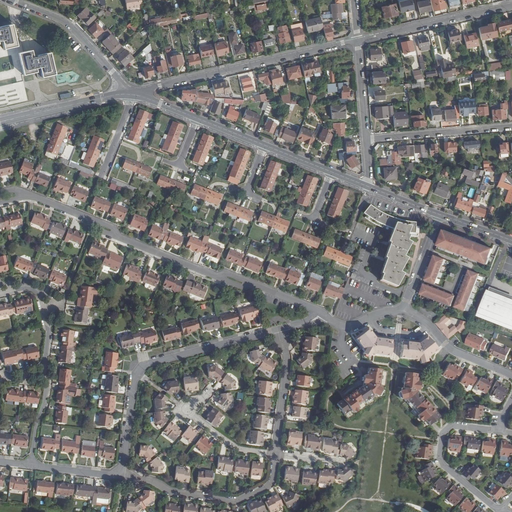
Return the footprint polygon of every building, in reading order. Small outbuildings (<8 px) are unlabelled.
[(131,0),(125,1),(126,9),(143,6),(141,0),(131,0)] [(258,2),(253,3),(254,6),(257,6),(258,10),(270,8),(269,0),(258,2)] [(411,0),(398,0),(401,13),(415,10),(412,0),(411,0)] [(417,3),(419,13),(424,12),(430,11),(428,0),(417,3)] [(441,0),(430,0),(433,11),(446,8),(444,0),(442,1),(441,0)] [(332,4),(331,4),(333,20),(342,19),(341,13),(343,13),(342,3),(332,4)] [(384,18),(397,15),(395,4),(382,7),(384,18)] [(87,25),(95,18),(86,9),(78,16),(81,19),(82,19),(87,25)] [(320,18),(305,22),(308,32),(323,29),(322,25),(321,20),(320,18)] [(511,28),(511,26),(510,20),(497,22),(499,31),(502,30),(504,30),(511,28)] [(302,22),(290,25),(294,42),(304,40),(302,29),(303,28),(302,22)] [(103,30),(96,23),(89,29),(96,37),(103,30)] [(489,26),(479,28),(480,33),(481,40),(492,37),(497,36),(494,23),(488,24),(489,26)] [(3,49),(16,46),(11,24),(0,26),(0,40),(1,40),(3,49)] [(322,25),(323,29),(325,38),(332,36),(331,28),(331,24),(329,24),(328,24),(326,24),(322,25)] [(450,41),(461,39),(458,30),(448,32),(450,41)] [(280,43),(290,41),(288,33),(285,34),(284,32),(278,34),(280,43)] [(235,33),(228,34),(233,55),(245,52),(243,45),(238,46),(237,44),(238,43),(235,33)] [(103,42),(114,54),(122,47),(111,34),(103,42)] [(470,34),(464,35),(467,47),(478,45),(477,40),(477,35),(470,36),(470,34)] [(262,39),(261,39),(262,42),(264,41),(265,47),(274,46),(272,40),(267,40),(266,36),(262,36),(262,39)] [(420,47),(421,47),(430,45),(428,36),(418,38),(420,47)] [(404,52),(413,50),(411,40),(401,42),(404,52)] [(215,44),(217,56),(222,55),(222,54),(228,52),(226,41),(215,44)] [(252,52),(262,50),(260,42),(260,41),(250,43),(252,52)] [(199,47),(201,57),(214,54),(211,44),(199,47)] [(371,60),(381,59),(380,49),(370,49),(371,60)] [(39,67),(41,77),(54,74),(49,52),(36,55),(37,56),(32,57),(31,50),(17,53),(22,75),(36,72),(35,68),(39,67)] [(128,53),(125,50),(120,55),(119,55),(116,57),(122,63),(125,67),(131,61),(126,56),(128,53)] [(165,50),(169,67),(177,65),(179,65),(183,64),(181,54),(178,55),(177,52),(173,53),(174,56),(172,56),(171,50),(165,50)] [(200,63),(198,54),(188,57),(190,65),(200,63)] [(445,59),(439,60),(442,70),(443,78),(448,77),(456,75),(455,72),(454,67),(447,69),(445,59)] [(156,62),(158,72),(167,70),(164,60),(156,62)] [(309,64),(302,66),(304,78),(311,76),(311,74),(320,72),(318,64),(314,65),(314,63),(313,63),(312,63),(310,63),(309,64)] [(152,66),(143,68),(146,77),(150,77),(150,75),(154,74),(152,66)] [(301,77),(299,66),(286,69),(289,80),(301,77)] [(278,73),(277,71),(277,69),(270,71),(273,85),(283,83),(280,73),(278,73)] [(416,79),(423,78),(422,70),(414,72),(416,79)] [(499,74),(499,77),(504,76),(503,70),(493,71),(493,72),(490,72),(491,78),(493,78),(493,75),(495,75),(499,74)] [(373,83),(385,82),(384,71),(373,72),(373,83)] [(272,83),(269,73),(258,75),(259,80),(264,79),(265,83),(266,83),(267,85),(272,83)] [(251,78),(240,80),(242,91),(245,90),(244,88),(243,86),(247,85),(247,86),(249,85),(252,84),(251,78)] [(222,82),(213,84),(213,87),(215,94),(220,93),(224,92),(223,83),(222,82)] [(336,84),(328,84),(328,92),(338,92),(338,87),(336,87),(336,84)] [(197,92),(198,96),(200,97),(204,97),(215,98),(215,96),(215,94),(213,87),(209,88),(211,93),(197,92)] [(375,100),(385,99),(384,90),(374,91),(375,100)] [(214,100),(210,111),(219,114),(221,109),(219,109),(221,103),(222,98),(221,98),(215,98),(214,100)] [(468,113),(476,112),(475,101),(459,102),(459,105),(460,114),(463,113),(463,116),(469,115),(468,113)] [(508,109),(507,101),(504,101),(504,104),(500,104),(501,109),(495,110),(494,105),(492,105),(493,119),(506,119),(505,109),(508,109)] [(266,110),(264,114),(268,116),(274,102),(271,102),(269,102),(266,110)] [(300,105),(291,104),(286,117),(289,118),(294,107),(299,107),(300,105)] [(480,115),(488,115),(487,104),(479,104),(480,107),(478,107),(479,114),(480,114),(480,115)] [(331,116),(346,115),(345,105),(331,107),(331,116)] [(446,119),(446,121),(456,120),(456,119),(460,118),(460,114),(459,105),(455,105),(455,110),(441,111),(442,120),(446,119)] [(226,117),(236,121),(239,113),(234,111),(234,108),(231,106),(226,117)] [(393,117),(393,113),(393,106),(375,108),(376,118),(381,118),(381,120),(390,119),(390,117),(393,117)] [(433,121),(442,120),(441,111),(441,109),(432,109),(433,121)] [(138,138),(148,113),(139,110),(129,135),(138,138)] [(243,118),(257,123),(260,115),(247,110),(243,118)] [(300,120),(302,115),(293,111),(290,118),(296,121),(297,119),(300,120)] [(393,117),(394,126),(402,125),(402,124),(407,123),(406,112),(393,113),(393,117)] [(411,117),(411,122),(413,122),(414,126),(418,126),(418,128),(421,128),(421,126),(425,126),(425,121),(424,121),(423,116),(411,117)] [(268,118),(266,124),(267,124),(269,121),(273,122),(273,124),(276,125),(278,126),(280,122),(268,118)] [(307,123),(317,128),(319,122),(316,120),(316,122),(308,119),(307,123)] [(267,124),(266,124),(265,126),(266,126),(264,131),(272,134),(276,125),(273,124),(273,122),(269,121),(267,124)] [(171,153),(182,126),(172,122),(167,136),(164,135),(162,138),(166,140),(162,150),(171,153)] [(344,135),(346,135),(344,123),(334,123),(334,130),(336,130),(337,133),(339,133),(339,136),(344,135)] [(57,124),(52,138),(61,142),(67,128),(57,124)] [(297,132),(282,126),(280,131),(278,136),(287,140),(289,140),(293,142),(297,132)] [(314,133),(302,128),(297,138),(303,140),(303,139),(306,140),(306,142),(310,143),(314,133)] [(328,143),(331,136),(327,134),(327,133),(328,131),(323,129),(319,139),(328,143)] [(201,166),(212,138),(203,134),(192,162),(201,166)] [(92,167),(103,140),(94,136),(83,164),(92,167)] [(52,138),(46,152),(56,156),(58,151),(62,153),(64,147),(60,145),(61,142),(52,138)] [(352,141),(352,138),(344,139),(344,144),(346,144),(346,151),(356,150),(355,146),(353,146),(352,141)] [(461,143),(462,148),(468,148),(468,151),(474,151),(474,147),(479,147),(479,141),(461,143)] [(378,143),(374,148),(378,152),(382,147),(378,143)] [(444,152),(456,151),(455,143),(449,143),(444,143),(444,152)] [(501,157),(508,157),(507,143),(499,143),(499,148),(498,148),(498,151),(500,151),(500,154),(501,154),(501,157)] [(427,145),(414,146),(415,156),(416,156),(417,156),(417,153),(422,153),(422,157),(427,157),(427,145)] [(404,147),(398,147),(398,152),(399,157),(415,156),(414,146),(404,146),(404,147)] [(239,180),(250,153),(240,149),(229,176),(239,180)] [(390,163),(391,165),(399,164),(399,157),(398,152),(393,152),(390,152),(390,151),(386,151),(387,155),(390,155),(390,163)] [(351,167),(358,163),(353,155),(346,159),(351,167)] [(151,169),(125,158),(122,167),(148,177),(151,169)] [(32,179),(35,170),(32,169),(33,164),(24,160),(20,170),(25,172),(24,174),(29,175),(27,178),(32,179)] [(270,192),(281,165),(271,161),(260,189),(270,192)] [(0,173),(1,176),(4,175),(4,174),(8,173),(13,172),(11,162),(0,164),(0,173)] [(68,162),(67,165),(80,170),(81,171),(88,174),(89,174),(91,171),(68,162)] [(40,168),(37,167),(35,170),(32,179),(31,180),(35,182),(36,181),(42,183),(42,185),(46,186),(50,177),(39,172),(40,168)] [(385,178),(396,177),(396,168),(384,169),(385,178)] [(463,168),(461,174),(474,178),(476,174),(483,174),(484,171),(463,168)] [(511,185),(509,182),(501,173),(500,177),(497,188),(501,189),(501,188),(509,191),(504,203),(510,205),(511,199),(511,185)] [(186,186),(160,176),(156,184),(182,194),(186,186)] [(306,207),(317,179),(308,176),(302,190),(299,188),(298,191),(301,193),(297,203),(306,207)] [(58,178),(54,188),(60,190),(64,192),(64,191),(68,192),(72,182),(68,181),(68,182),(58,178)] [(413,190),(423,193),(426,187),(428,188),(429,183),(418,178),(413,190)] [(112,179),(110,183),(118,186),(134,192),(136,188),(112,179)] [(470,180),(469,184),(478,188),(479,184),(476,183),(477,181),(473,179),(472,181),(470,180)] [(435,193),(449,198),(451,192),(448,191),(449,187),(438,183),(435,193)] [(74,185),(70,194),(74,195),(73,196),(81,199),(81,200),(85,202),(89,191),(74,185)] [(222,196),(194,185),(190,194),(218,205),(222,196)] [(337,219),(348,192),(339,188),(327,215),(337,219)] [(103,209),(108,211),(112,203),(95,197),(91,207),(96,209),(96,208),(99,209),(102,211),(103,209)] [(455,206),(469,211),(472,204),(459,199),(460,198),(458,197),(455,206)] [(472,204),(469,211),(483,217),(486,208),(480,205),(477,203),(473,201),(472,204)] [(253,213),(227,203),(224,211),(249,221),(253,213)] [(118,217),(124,220),(128,209),(114,204),(110,214),(118,217)] [(376,210),(370,205),(364,213),(366,216),(365,218),(373,223),(380,227),(392,231),(388,242),(389,243),(384,258),(386,259),(381,274),(382,274),(380,281),(396,287),(403,274),(400,272),(407,259),(403,256),(411,243),(407,241),(409,235),(418,236),(419,226),(416,226),(416,222),(403,220),(398,219),(391,217),(383,214),(376,210)] [(42,228),(47,230),(51,220),(46,219),(48,216),(43,214),(42,215),(40,214),(35,212),(31,222),(43,227),(42,228)] [(289,223),(261,212),(258,221),(285,232),(289,223)] [(8,217),(4,218),(6,227),(7,231),(11,230),(10,227),(22,225),(20,214),(15,215),(16,217),(9,218),(8,217)] [(145,231),(149,221),(145,220),(146,218),(135,214),(131,224),(138,227),(137,228),(145,231)] [(58,224),(59,224),(54,222),(50,232),(62,237),(67,226),(64,225),(63,226),(58,224)] [(161,237),(164,239),(167,231),(168,230),(170,224),(166,222),(163,228),(153,224),(149,234),(154,236),(155,235),(161,238),(161,237)] [(68,241),(69,239),(79,244),(84,233),(79,231),(78,232),(76,231),(69,229),(66,235),(65,240),(68,241)] [(320,240),(295,229),(291,238),(317,248),(320,240)] [(492,248),(444,230),(440,239),(442,240),(440,246),(449,249),(450,248),(476,257),(475,259),(486,263),(488,257),(489,257),(492,248)] [(167,231),(164,239),(168,240),(168,242),(172,244),(173,242),(176,243),(180,245),(184,237),(172,232),(171,233),(167,231)] [(199,251),(203,253),(203,252),(207,243),(209,237),(205,236),(203,241),(191,237),(186,247),(192,250),(193,248),(199,251)] [(106,254),(108,249),(102,246),(97,245),(98,244),(93,242),(89,252),(104,258),(106,254)] [(207,243),(203,252),(207,254),(208,253),(214,256),(214,257),(213,258),(219,260),(223,250),(207,243)] [(343,254),(339,252),(326,247),(323,255),(349,266),(352,257),(343,254)] [(239,266),(242,267),(243,265),(245,260),(242,259),(243,255),(231,250),(227,260),(240,265),(239,266)] [(110,255),(106,254),(104,258),(102,264),(118,270),(123,257),(111,252),(110,255)] [(435,255),(425,280),(436,284),(445,259),(435,255)] [(0,270),(3,270),(3,271),(9,270),(6,256),(0,257),(1,261),(0,261),(0,270)] [(28,269),(31,271),(34,263),(19,257),(15,266),(20,269),(20,268),(27,271),(28,269)] [(245,260),(243,265),(247,266),(246,268),(258,273),(262,263),(250,258),(250,259),(246,258),(245,260)] [(34,263),(31,271),(34,272),(34,273),(41,276),(40,277),(46,279),(50,269),(34,263)] [(130,279),(139,282),(143,272),(139,270),(140,268),(135,266),(134,267),(127,264),(123,274),(130,277),(130,279)] [(278,278),(282,279),(282,278),(285,272),(281,270),(281,268),(270,264),(266,273),(274,276),(274,275),(278,277),(278,278)] [(480,273),(470,269),(456,306),(467,310),(480,273)] [(289,272),(285,271),(285,272),(282,278),(286,280),(286,281),(290,283),(291,281),(298,284),(302,274),(291,270),(289,272)] [(52,271),(49,279),(53,280),(52,282),(56,283),(57,282),(63,284),(67,276),(52,271)] [(156,287),(160,277),(147,271),(143,281),(156,287)] [(163,286),(180,292),(183,283),(177,280),(177,279),(174,278),(173,279),(171,278),(171,277),(167,275),(163,286)] [(322,282),(310,278),(307,287),(318,292),(322,282)] [(208,288),(203,287),(200,285),(200,284),(195,282),(194,283),(188,281),(184,290),(204,298),(208,288)] [(328,284),(324,293),(335,298),(336,297),(340,299),(344,289),(340,287),(341,286),(332,282),(331,285),(328,284)] [(456,295),(424,284),(421,294),(453,306),(456,295)] [(78,301),(78,306),(80,306),(89,307),(92,308),(92,305),(94,294),(98,294),(99,289),(83,286),(81,298),(81,302),(78,301)] [(511,324),(511,300),(509,300),(510,295),(490,288),(480,313),(511,324)] [(14,302),(16,311),(17,313),(24,311),(23,310),(32,308),(30,298),(18,300),(18,302),(14,302)] [(9,315),(13,315),(13,312),(11,303),(6,305),(6,303),(2,304),(2,305),(0,305),(0,315),(8,314),(9,315)] [(89,307),(80,306),(79,310),(77,310),(77,315),(76,322),(87,324),(89,307)] [(260,315),(257,306),(240,311),(243,323),(248,321),(248,319),(255,317),(260,315)] [(511,324),(480,313),(480,314),(511,326),(511,324)] [(239,321),(237,314),(233,315),(233,314),(221,317),(223,327),(236,324),(235,322),(239,321)] [(446,315),(436,323),(439,326),(449,338),(458,330),(461,332),(465,329),(468,322),(446,315)] [(220,328),(217,316),(201,321),(204,331),(209,330),(212,329),(212,330),(220,328)] [(196,329),(199,328),(197,320),(180,324),(181,326),(183,334),(183,336),(190,334),(189,332),(196,330),(196,329)] [(355,337),(356,339),(368,328),(375,338),(386,339),(386,337),(377,336),(368,326),(355,337)] [(165,341),(181,337),(179,328),(175,329),(175,328),(162,332),(165,341)] [(368,328),(356,339),(363,347),(362,349),(364,351),(363,353),(369,356),(370,354),(373,355),(373,353),(390,356),(392,340),(386,339),(375,338),(368,328)] [(63,342),(62,346),(72,347),(74,331),(63,329),(63,334),(62,337),(62,342),(63,342)] [(141,342),(141,344),(145,342),(146,344),(158,341),(155,331),(143,334),(143,333),(139,334),(141,342)] [(141,342),(139,334),(138,333),(119,338),(122,349),(127,347),(130,347),(134,345),(134,344),(141,342)] [(427,336),(438,348),(439,346),(427,333),(421,339),(416,340),(408,340),(408,342),(419,343),(427,336)] [(465,345),(474,349),(475,346),(482,349),(486,350),(488,343),(485,342),(485,340),(470,334),(465,345)] [(429,355),(438,348),(427,336),(419,343),(408,342),(402,341),(400,357),(417,359),(416,360),(420,361),(420,363),(428,361),(427,358),(430,356),(429,355)] [(304,350),(307,350),(315,352),(316,345),(317,345),(318,338),(306,337),(305,343),(304,350)] [(506,350),(494,345),(491,353),(494,354),(494,356),(506,360),(511,348),(507,346),(506,350)] [(62,346),(61,353),(60,356),(59,356),(59,362),(70,364),(71,351),(75,351),(75,348),(72,347),(62,346)] [(23,358),(23,359),(27,358),(27,360),(39,357),(37,347),(21,350),(23,358)] [(23,358),(21,350),(21,349),(2,353),(5,365),(9,364),(9,363),(17,361),(17,360),(23,358)] [(260,366),(265,357),(262,355),(260,349),(250,352),(252,362),(260,366)] [(104,367),(104,371),(113,373),(114,368),(116,368),(117,362),(117,358),(118,353),(106,351),(106,355),(106,356),(106,359),(105,359),(105,362),(106,363),(105,367),(104,367)] [(311,361),(312,354),(307,354),(302,353),(302,357),(298,360),(304,368),(312,362),(311,361)] [(270,360),(265,357),(260,366),(259,368),(264,371),(265,370),(271,373),(277,364),(270,360)] [(457,375),(459,376),(463,370),(456,366),(455,368),(453,367),(450,365),(442,376),(449,380),(450,379),(453,381),(457,375)] [(220,378),(224,373),(215,366),(214,367),(207,368),(208,378),(212,378),(217,381),(220,378)] [(382,369),(368,368),(367,375),(364,375),(364,377),(362,377),(362,381),(363,381),(363,383),(365,384),(365,385),(356,392),(355,391),(349,395),(348,394),(342,399),(342,400),(336,404),(348,420),(366,406),(367,408),(384,395),(388,370),(382,369)] [(60,382),(60,386),(69,387),(70,387),(70,384),(69,383),(71,371),(60,369),(59,382),(60,382)] [(472,388),(477,378),(473,376),(473,378),(471,376),(472,374),(472,373),(467,370),(460,383),(468,387),(469,386),(472,388)] [(399,372),(396,397),(409,413),(410,412),(426,429),(440,416),(435,411),(436,410),(431,404),(430,405),(425,399),(424,400),(417,392),(418,391),(419,391),(420,388),(421,389),(422,385),(420,385),(420,382),(417,382),(418,374),(405,373),(399,372)] [(103,374),(101,391),(113,393),(114,385),(113,385),(112,385),(112,381),(113,381),(114,376),(103,374)] [(222,380),(220,383),(223,386),(224,390),(236,389),(234,381),(226,375),(222,380)] [(309,388),(310,377),(297,376),(295,386),(309,388)] [(185,392),(191,391),(198,390),(197,380),(190,380),(190,378),(183,379),(185,392)] [(485,394),(493,380),(487,378),(487,379),(485,382),(483,381),(484,379),(480,378),(475,387),(478,389),(478,390),(485,394)] [(167,383),(162,389),(170,396),(172,393),(178,392),(177,381),(167,383)] [(271,389),(272,383),(259,381),(258,388),(259,388),(259,395),(270,396),(271,389)] [(502,387),(503,385),(496,381),(492,388),(495,390),(492,396),(495,397),(494,399),(501,402),(508,390),(504,388),(502,387)] [(60,386),(59,386),(59,390),(57,402),(65,404),(66,395),(67,392),(68,392),(69,387),(60,386)] [(75,396),(76,388),(70,387),(69,387),(68,392),(67,392),(66,395),(71,395),(75,396)] [(5,399),(22,402),(22,401),(23,392),(19,392),(19,390),(15,390),(15,391),(11,391),(7,390),(7,392),(5,392),(4,397),(6,397),(5,399)] [(28,392),(23,392),(22,401),(38,403),(40,394),(35,393),(28,391),(28,392)] [(306,399),(307,392),(295,391),(294,397),(293,404),(304,405),(305,398),(306,399)] [(167,399),(160,393),(155,399),(154,399),(155,410),(166,408),(165,402),(167,399)] [(230,393),(220,394),(221,398),(217,403),(226,410),(232,401),(231,401),(230,393)] [(105,408),(104,412),(114,413),(115,406),(114,406),(114,402),(115,396),(104,395),(102,408),(105,408)] [(269,399),(257,398),(256,406),(258,406),(257,412),(269,414),(270,407),(268,407),(269,403),(269,399)] [(66,407),(57,406),(56,410),(57,410),(57,416),(56,423),(66,424),(67,415),(67,412),(66,411),(66,407)] [(480,421),(480,416),(481,414),(483,414),(484,407),(476,406),(476,408),(469,407),(469,411),(468,411),(467,419),(480,421)] [(305,418),(306,408),(293,407),(291,416),(305,418)] [(208,418),(205,421),(215,428),(220,421),(219,420),(223,415),(213,408),(209,413),(210,415),(208,418)] [(163,411),(153,413),(154,423),(155,423),(161,427),(167,420),(164,417),(163,411)] [(110,428),(110,425),(111,423),(113,423),(113,417),(100,415),(98,427),(110,428)] [(267,416),(256,415),(255,422),(254,422),(253,428),(266,430),(266,424),(267,416)] [(170,422),(163,432),(167,435),(166,437),(173,442),(180,432),(177,430),(174,428),(175,426),(170,422)] [(188,427),(181,436),(189,443),(197,433),(195,431),(194,431),(191,429),(192,429),(189,426),(188,427)] [(263,432),(250,431),(249,437),(251,438),(250,444),(261,445),(262,439),(263,432)] [(300,446),(302,433),(295,432),(295,434),(288,433),(287,444),(294,445),(300,446)] [(7,444),(11,445),(11,443),(12,436),(0,434),(0,444),(7,445),(7,444)] [(27,437),(12,435),(12,436),(11,443),(15,443),(14,445),(26,447),(27,437)] [(319,450),(321,439),(314,438),(314,436),(308,436),(307,436),(305,436),(304,443),(306,443),(306,447),(306,448),(312,449),(319,450)] [(54,449),(58,449),(60,439),(43,437),(41,449),(46,450),(46,449),(54,450),(54,449)] [(61,452),(78,454),(80,438),(77,437),(76,442),(63,441),(61,452)] [(201,437),(194,446),(200,450),(199,451),(204,455),(212,445),(207,442),(201,437)] [(464,438),(463,446),(466,447),(465,454),(469,454),(469,456),(476,457),(479,443),(474,442),(471,442),(472,439),(464,438)] [(337,450),(338,443),(332,442),(332,440),(324,439),(322,451),(326,451),(330,452),(329,454),(336,454),(337,450)] [(448,443),(447,452),(451,453),(450,455),(459,456),(461,441),(455,440),(454,443),(454,444),(452,444),(452,443),(448,443)] [(433,442),(425,441),(424,445),(418,444),(417,448),(416,448),(415,455),(429,457),(429,453),(429,450),(432,451),(433,442)] [(483,441),(481,456),(487,457),(488,455),(494,456),(495,446),(489,445),(489,446),(486,446),(487,444),(487,441),(483,441)] [(99,448),(98,456),(102,456),(107,457),(106,459),(114,460),(115,449),(103,447),(104,444),(99,443),(99,448)] [(511,460),(511,454),(511,444),(509,445),(509,447),(509,449),(506,448),(500,447),(499,456),(505,457),(505,459),(511,460)] [(93,457),(95,447),(82,445),(81,456),(93,457)] [(345,458),(347,461),(356,454),(349,446),(348,448),(341,447),(340,450),(340,455),(340,456),(344,457),(345,458)] [(142,458),(145,462),(148,459),(154,455),(149,448),(139,447),(138,457),(142,458)] [(150,462),(147,464),(151,470),(150,473),(160,474),(161,467),(162,466),(156,457),(150,462)] [(225,472),(231,473),(233,461),(226,460),(225,462),(222,461),(218,461),(216,473),(224,474),(225,472)] [(240,475),(247,476),(248,463),(242,462),(235,461),(234,473),(240,473),(240,475)] [(256,464),(256,463),(252,462),(250,476),(261,477),(262,464),(259,463),(259,464),(256,464)] [(431,462),(424,466),(425,469),(419,472),(421,477),(420,477),(423,483),(436,477),(434,473),(433,471),(435,470),(431,462)] [(465,469),(460,475),(467,480),(469,478),(472,481),(479,472),(472,466),(469,469),(468,471),(465,469)] [(353,475),(346,467),(343,469),(342,470),(338,470),(337,472),(337,476),(336,480),(344,481),(345,482),(353,475)] [(174,479),(177,480),(181,480),(181,482),(188,483),(189,471),(183,470),(183,469),(175,468),(174,479)] [(290,482),(297,483),(299,470),(293,470),(285,469),(284,480),(291,481),(290,482)] [(207,484),(211,484),(212,472),(204,471),(204,473),(198,472),(197,484),(203,485),(203,483),(207,484)] [(326,483),(332,484),(333,476),(334,472),(327,471),(327,473),(323,472),(319,472),(318,484),(326,485),(326,483)] [(504,488),(507,484),(508,482),(510,484),(511,481),(511,475),(509,473),(507,475),(501,471),(499,474),(497,473),(493,479),(504,488)] [(308,484),(315,485),(316,474),(309,473),(303,473),(301,485),(308,486),(308,484)] [(10,478),(8,488),(12,488),(12,490),(25,491),(27,480),(10,478)] [(439,479),(432,486),(435,488),(434,490),(440,496),(450,484),(446,480),(444,482),(443,483),(441,482),(441,481),(439,479)] [(52,499),(53,493),(54,484),(45,483),(37,482),(36,492),(48,494),(48,499),(52,499)] [(68,496),(72,496),(74,486),(65,485),(65,486),(61,486),(57,485),(55,496),(68,497),(68,496)] [(503,498),(506,494),(496,485),(488,495),(496,501),(500,496),(501,497),(503,498)] [(89,496),(93,496),(94,490),(94,488),(85,487),(82,487),(76,486),(75,496),(88,497),(89,496)] [(453,486),(447,493),(450,495),(446,500),(449,502),(448,503),(454,508),(463,498),(459,495),(457,493),(459,491),(453,486)] [(93,496),(92,498),(92,504),(95,504),(96,503),(106,504),(107,503),(108,500),(109,492),(97,490),(97,491),(94,490),(93,496)] [(141,503),(145,507),(153,501),(152,500),(153,493),(143,492),(143,495),(138,499),(141,503)] [(296,503),(298,496),(295,495),(290,493),(287,492),(286,497),(282,499),(287,508),(296,504),(296,503)] [(277,508),(282,506),(277,495),(270,498),(271,500),(268,501),(265,503),(269,511),(273,511),(277,510),(277,508)] [(138,499),(136,501),(132,504),(126,503),(124,511),(137,511),(142,509),(141,508),(143,506),(138,499)] [(465,500),(458,507),(463,511),(470,511),(476,505),(472,502),(471,503),(470,504),(465,500)] [(265,511),(261,502),(258,503),(254,505),(253,503),(247,506),(250,511),(265,511)]
